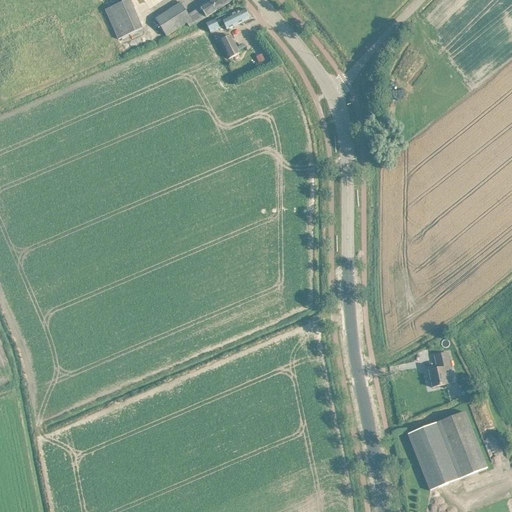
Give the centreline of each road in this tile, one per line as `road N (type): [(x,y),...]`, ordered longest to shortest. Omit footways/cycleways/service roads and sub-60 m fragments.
road 1 (tertiary): [(382,511),(349,334),(345,152),(330,92)]
road 2 (unclassified): [(330,92),(422,0)]
